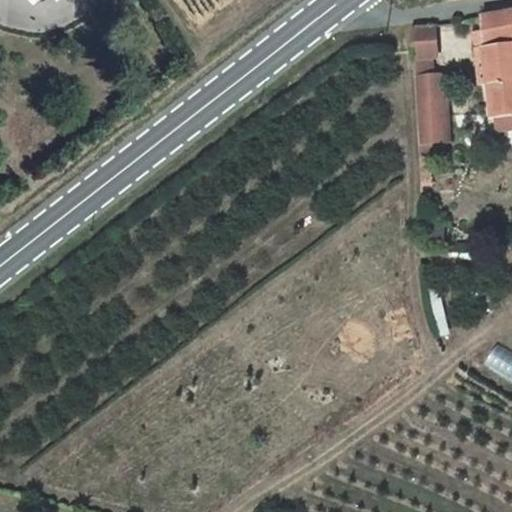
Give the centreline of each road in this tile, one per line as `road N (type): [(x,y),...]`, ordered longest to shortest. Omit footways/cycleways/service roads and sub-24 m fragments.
road 1 (primary): [(0,273),(343,0)]
road 2 (unknown): [(482,0),(307,28)]
